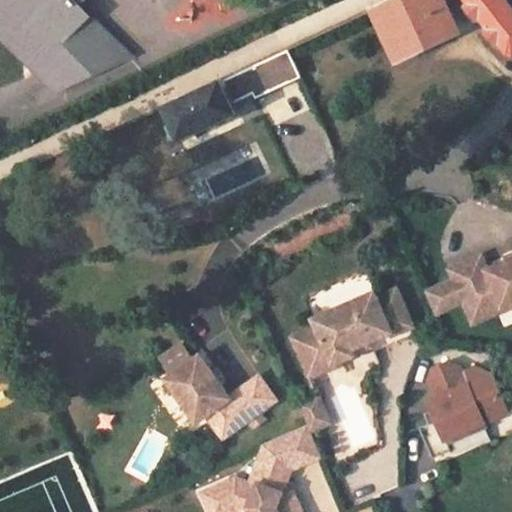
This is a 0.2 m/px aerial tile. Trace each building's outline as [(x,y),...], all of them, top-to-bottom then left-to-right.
[(0,0),(0,27),(51,80),(124,46),(81,1),(82,0),(0,0)] [(388,0),(379,5),(403,54),(457,28),(444,0),(388,0)] [(471,0),(511,52),(511,5),(508,0),(471,0)] [(286,46),(223,75),(224,77),(233,96),(254,87),(259,97),(301,77),(286,46)] [(183,138),(240,112),(224,77),(166,105),(183,138)] [(452,277),(429,288),(439,309),(462,299),(471,321),(503,307),(502,304),(511,299),(511,255),(486,267),(480,253),(447,267),(452,277)] [(291,335),(308,375),(334,364),(333,361),(353,352),(350,347),(389,329),(391,332),(412,324),(395,286),(376,295),(373,289),(312,316),(316,325),(291,335)] [(429,288),(424,290),(433,312),(439,309),(429,288)] [(198,354),(166,376),(196,419),(206,413),(222,436),(274,399),(257,374),(228,395),(198,354)] [(420,427),(433,458),(451,451),(447,440),(509,415),(494,376),(481,382),(477,369),(464,374),(462,369),(450,364),(435,370),(430,381),(437,398),(431,401),(438,420),(420,427)] [(317,394),(297,402),(306,423),(309,429),(329,421),(317,394)] [(295,511),(296,511),(290,498),(281,495),(291,467),(320,455),(309,429),(306,423),(263,441),(248,481),(235,475),(219,482),(229,504),(235,501),(246,505),(248,511),(295,511)] [(248,511),(246,505),(235,501),(229,504),(219,482),(199,491),(208,511),(229,511),(235,509),(240,511),(248,511)] [(295,511),(302,511),(292,490),(281,495),(290,498),(296,511),(295,511)]
